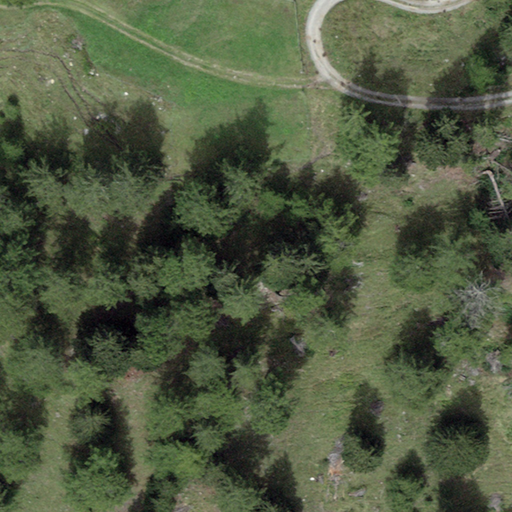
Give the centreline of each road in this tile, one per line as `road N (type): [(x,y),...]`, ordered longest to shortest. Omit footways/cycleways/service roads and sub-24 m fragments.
road 1 (track): [(0,4),(87,10),(195,64),(256,80),(344,84)]
road 2 (track): [(344,84),(403,101),(511,94)]
